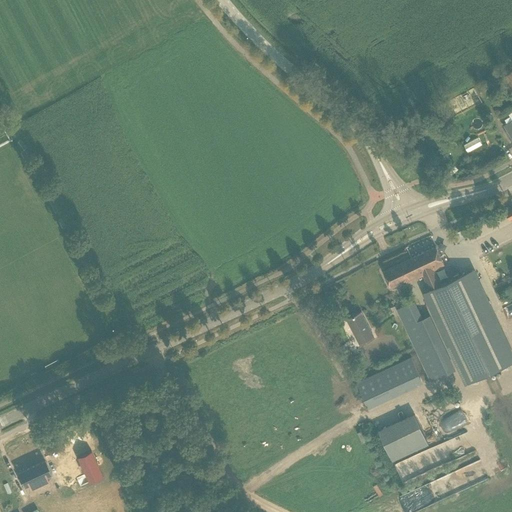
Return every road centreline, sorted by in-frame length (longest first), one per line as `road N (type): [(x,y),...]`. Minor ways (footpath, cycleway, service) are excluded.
road 1 (tertiary): [(0,421),(276,293),(348,248)]
road 2 (tertiary): [(384,172),(359,130),(218,0)]
road 3 (track): [(239,497),(157,362)]
